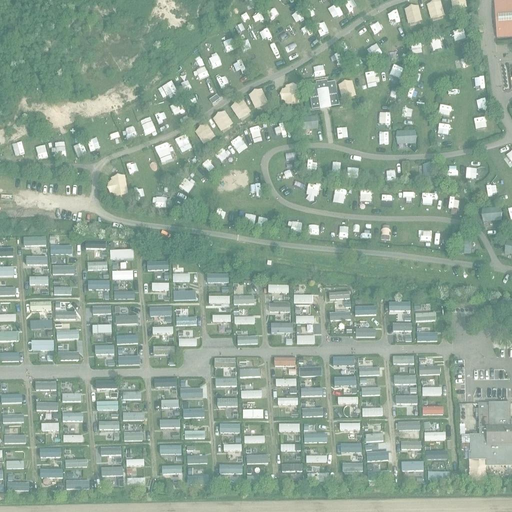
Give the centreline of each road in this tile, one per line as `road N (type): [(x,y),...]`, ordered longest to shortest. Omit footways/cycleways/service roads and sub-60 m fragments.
road 1 (track): [(35,481),(17,242)]
road 2 (track): [(93,480),(78,247)]
road 3 (track): [(150,479),(138,255)]
road 4 (track): [(218,477),(200,269)]
road 5 (track): [(272,477),(260,288)]
road 6 (track): [(334,476),(321,294)]
road 7 (track): [(391,473),(381,303)]
road 8 (track): [(454,474),(446,350)]
